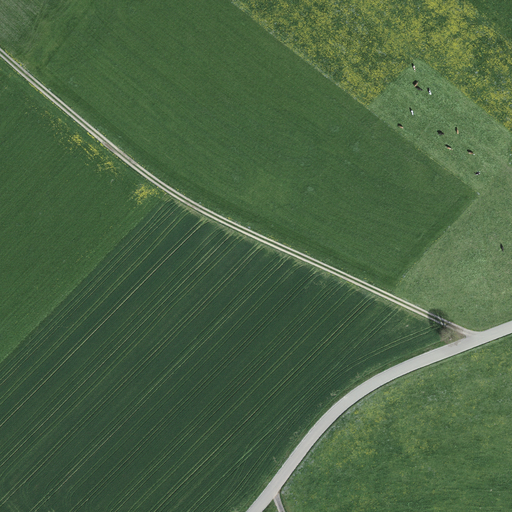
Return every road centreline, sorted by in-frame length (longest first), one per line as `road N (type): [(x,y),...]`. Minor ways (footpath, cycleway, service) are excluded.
road 1 (track): [(482,337),(168,193),(0,50)]
road 2 (unclassified): [(253,511),(323,423),(361,390),(511,326)]
